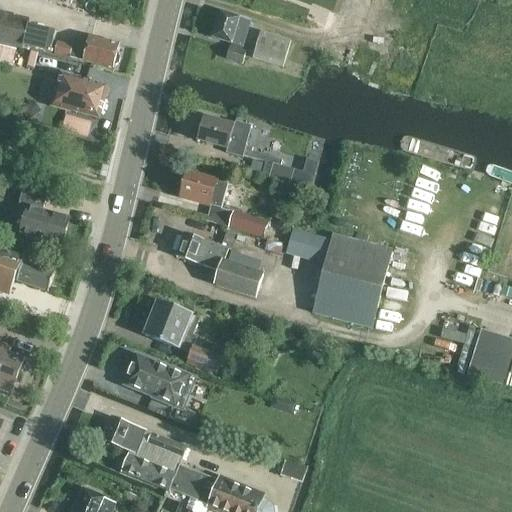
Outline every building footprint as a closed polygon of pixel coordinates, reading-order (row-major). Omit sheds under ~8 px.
[(228,60),(243,65),(248,51),(244,50),(252,21),(222,12),(214,38),(232,45),(228,60)] [(0,43),(24,49),(24,47),(30,26),(31,21),(0,13),(0,43)] [(30,26),(24,47),(51,54),(56,32),(30,26)] [(284,68),(291,43),(262,33),(254,59),(284,68)] [(122,45),(92,37),(91,42),(77,38),(75,46),(60,42),(57,53),(115,69),(116,66),(120,64),(121,58),(119,54),(122,45)] [(17,52),(0,47),(0,64),(13,68),(17,52)] [(105,82),(89,77),(87,82),(63,75),(54,105),(77,111),(79,114),(81,113),(100,118),(101,114),(104,111),(105,105),(105,101),(108,88),(103,87),(105,82)] [(92,124),(66,116),(62,130),(89,137),(92,124)] [(243,159),(246,148),(231,144),(235,127),(205,118),(197,143),(226,151),(230,156),(243,159)] [(274,165),(270,178),(292,184),(296,170),(274,165)] [(222,213),(222,211),(228,185),(187,173),(179,201),(222,213)] [(63,249),(70,221),(43,212),(45,199),(23,193),(19,208),(26,211),(20,236),(20,238),(63,249)] [(234,214),(229,229),(265,240),(270,225),(234,214)] [(394,251),(335,236),(313,316),(372,332),(394,251)] [(218,275),(226,263),(228,251),(184,237),(178,253),(176,259),(218,275)] [(14,284),(20,286),(47,294),(54,273),(21,261),(22,258),(0,250),(0,291),(10,295),(14,284)] [(264,277),(226,263),(218,275),(215,289),(256,301),(264,277)] [(224,357),(196,347),(198,339),(194,338),(201,319),(158,304),(144,339),(191,356),(187,367),(217,378),(224,357)] [(511,364),(511,340),(483,332),(469,377),(505,389),(511,364)] [(13,392),(25,360),(24,360),(11,355),(11,350),(0,345),(0,393),(11,398),(13,392)] [(177,408),(208,420),(213,408),(226,413),(232,397),(188,380),(188,378),(165,369),(165,370),(137,359),(125,389),(153,399),(153,400),(176,409),(177,408)] [(275,399),(272,410),(293,416),(296,406),(275,399)] [(0,453),(13,424),(0,418),(0,453)] [(208,510),(211,511),(275,511),(275,510),(271,504),(264,502),(266,498),(219,479),(217,483),(181,468),(188,450),(147,434),(112,421),(103,443),(130,454),(122,475),(169,494),(170,492),(209,508),(208,510)] [(114,511),(117,507),(106,502),(105,498),(85,491),(76,511),(114,511)]
